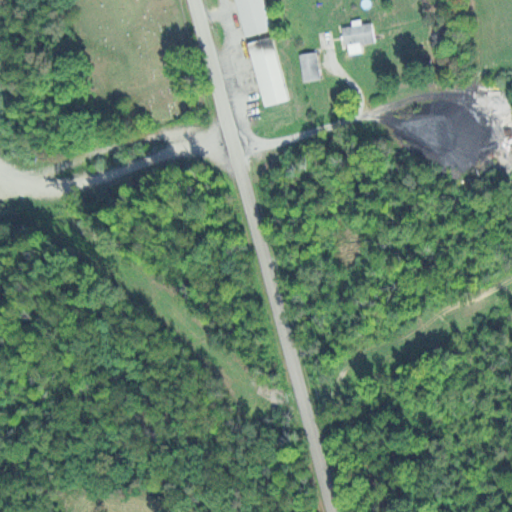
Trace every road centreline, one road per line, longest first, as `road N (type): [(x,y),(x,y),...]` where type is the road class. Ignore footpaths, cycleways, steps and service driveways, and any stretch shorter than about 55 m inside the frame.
road 1 (residential): [(331,511),(192,0)]
road 2 (track): [(0,232),(146,118),(220,101)]
road 3 (residential): [(230,139),(474,71)]
